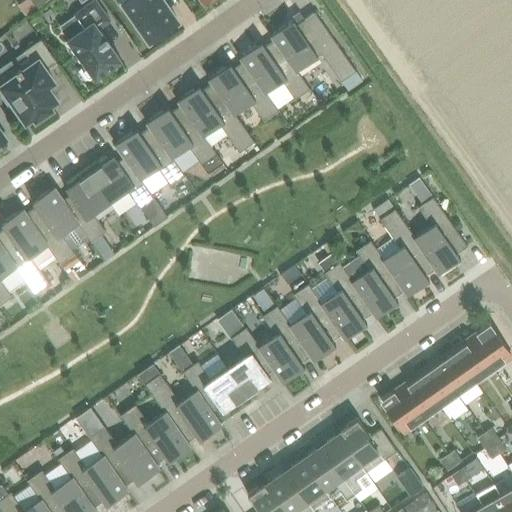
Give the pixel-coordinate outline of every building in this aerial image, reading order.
[(25,0),(17,6),(24,16),(36,8),(29,0),(25,0)] [(93,0),(73,14),(83,28),(66,39),(85,65),(81,68),(88,78),(92,76),(94,79),(120,60),(98,28),(109,20),(95,0),(93,0)] [(125,0),(121,3),(148,41),(157,35),(158,36),(161,39),(170,32),(170,28),(168,27),(177,21),(162,0),(125,0)] [(275,39),(296,70),(321,53),(340,81),(355,71),(314,12),(295,25),(292,20),(270,35),(274,40),(275,39)] [(275,39),(274,40),(259,50),(256,45),(239,57),(242,62),(244,61),(265,92),(281,81),(294,99),(309,88),(296,70),(275,39)] [(56,63),(40,40),(23,51),(26,56),(16,63),(19,67),(15,70),(18,73),(0,85),(0,86),(5,94),(2,97),(11,109),(14,107),(25,122),(32,117),(35,120),(51,109),(48,106),(56,100),(47,87),(53,82),(45,70),(56,63)] [(244,61),(242,62),(228,72),(225,67),(208,79),(211,83),(212,83),(234,114),(250,103),(263,121),(278,110),(265,92),(244,61)] [(212,83),(211,83),(197,93),(194,88),(177,100),(180,105),(181,105),(203,136),(219,124),(239,152),(254,142),(234,114),(212,83)] [(181,105),(180,105),(166,115),(163,110),(145,122),(149,127),(150,126),(172,157),(188,146),(207,173),(222,163),(203,136),(181,105)] [(150,126),(149,127),(135,137),(131,132),(114,144),(124,157),(125,156),(141,179),(157,168),(169,186),(185,175),(172,157),(150,126)] [(125,156),(124,157),(112,165),(109,160),(89,173),(109,201),(126,190),(138,208),(139,207),(152,198),(153,197),(141,179),(125,156)] [(74,192),(62,200),(61,201),(77,223),(90,242),(105,231),(92,213),(109,201),(89,173),(71,187),(74,192)] [(40,203),(25,213),(24,214),(46,245),(67,275),(82,264),(61,235),(77,223),(61,201),(62,200),(53,187),(37,198),(40,203)] [(435,268),(434,268),(438,273),(455,262),(451,257),(467,246),(427,188),(416,195),(422,204),(417,207),(430,226),(414,237),(435,268)] [(139,207),(143,214),(152,227),(165,218),(156,204),(152,198),(139,207)] [(9,225),(0,230),(0,245),(15,267),(34,295),(49,284),(30,256),(46,245),(24,214),(25,213),(22,208),(5,220),(9,225)] [(403,290),(407,295),(423,284),(420,278),(434,268),(435,268),(414,237),(394,209),(379,219),(399,247),(383,258),(404,289),(403,290)] [(368,269),(351,280),(373,311),(372,312),(375,317),(392,305),(389,300),(403,290),(404,289),(383,258),(370,240),(355,251),(368,269)] [(0,304),(11,296),(0,279),(0,277),(15,267),(0,245),(0,304)] [(97,252),(104,261),(114,254),(114,253),(108,245),(97,252)] [(337,291),(320,302),(342,333),(341,334),(344,339),(361,327),(357,322),(372,312),(373,311),(351,280),(332,252),(317,263),(337,291)] [(280,274),(287,284),(300,275),(293,265),(280,274)] [(305,312),(289,323),(311,355),(310,355),(313,360),(330,349),(326,344),(341,334),(342,333),(320,302),(308,284),(293,294),(305,312)] [(274,334),(258,345),(274,368),(273,369),(282,382),(299,371),(295,366),(310,355),(311,355),(289,323),(277,305),(261,316),(274,334)] [(217,318),(227,332),(242,322),(232,307),(231,308),(217,318)] [(471,337),(492,368),(510,356),(488,325),(471,337)] [(243,356),(226,367),(246,395),(265,382),(261,377),(273,369),(274,368),(258,345),(245,327),(230,338),(243,356)] [(471,337),(453,350),(474,381),(492,368),(471,337)] [(453,350),(435,362),(457,393),(474,381),(453,350)] [(175,362),(195,390),(195,389),(211,412),(212,412),(224,403),(227,408),(246,395),(226,367),(210,379),(197,361),(192,365),(185,355),(175,362)] [(435,362),(417,375),(439,406),(457,393),(435,362)] [(152,363),(137,374),(163,411),(185,443),(186,442),(201,431),(205,436),(221,425),(212,412),(211,412),(195,390),(178,401),(152,363)] [(439,406),(417,375),(399,388),(421,419),(439,406)] [(421,419),(399,388),(381,400),(403,431),(421,419)] [(135,404),(119,415),(132,433),(154,464),(155,463),(170,453),(174,458),(190,447),(186,442),(185,443),(163,411),(147,423),(135,404)] [(90,407),(75,417),(101,455),(123,486),(124,485),(139,475),(142,480),(159,468),(155,463),(154,464),(132,433),(116,444),(90,407)] [(341,431),(338,433),(365,472),(396,451),(380,429),(368,437),(366,434),(367,433),(356,418),(339,429),(341,431)] [(491,427),(484,432),(491,443),(498,438),(496,436),(491,427)] [(484,432),(476,437),(482,445),(484,448),(491,443),(484,432)] [(320,445),(354,494),(361,489),(355,479),(365,472),(338,433),(320,445)] [(498,438),(491,443),(498,453),(505,448),(500,440),(498,438)] [(491,443),(484,448),(491,458),(498,453),(491,443)] [(302,458),(330,497),(339,491),(346,500),(354,494),(320,445),(302,458)] [(52,451),(57,459),(65,453),(60,446),(52,451)] [(65,453),(57,459),(70,477),(92,508),(93,507),(108,496),(111,501),(127,490),(124,485),(123,486),(101,455),(85,466),(72,448),(65,453)] [(453,449),(446,454),(454,465),(461,460),(453,449)] [(446,454),(439,459),(447,470),(454,465),(446,454)] [(475,457),(457,470),(464,480),(482,468),(475,457)] [(302,458),(285,470),(313,511),(314,511),(313,509),(330,497),(302,458)] [(20,471),(27,480),(37,472),(31,464),(20,471)] [(396,476),(410,495),(422,487),(408,467),(396,476)] [(41,470),(27,480),(39,498),(49,511),(96,511),(93,507),(92,508),(70,477),(54,488),(41,470)] [(267,483),(287,511),(313,511),(285,470),(267,483)] [(457,470),(450,475),(457,485),(464,480),(457,470)] [(287,511),(267,483),(264,485),(263,483),(247,495),(257,510),(258,509),(260,511),(287,511)] [(475,495),(481,505),(484,511),(509,511),(500,494),(494,484),(475,495)] [(511,511),(511,487),(500,494),(509,511),(511,511)] [(7,493),(0,498),(0,509),(2,511),(49,511),(39,498),(23,510),(10,492),(7,493)] [(369,506),(373,511),(385,511),(389,509),(381,498),(369,506)]
